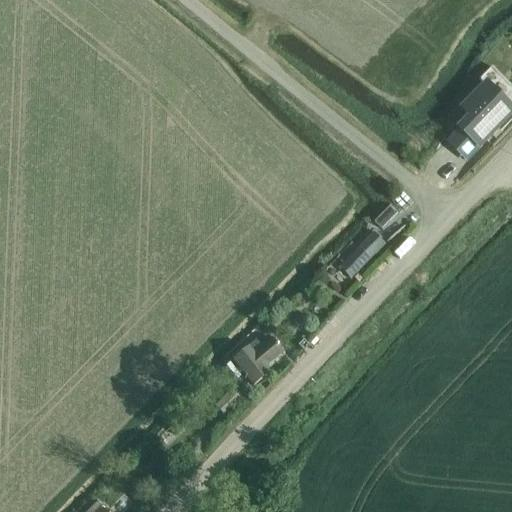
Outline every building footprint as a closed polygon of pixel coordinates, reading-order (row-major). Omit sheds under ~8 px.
[(471,116),(459,127),(477,145),(511,111),(511,108),(507,104),(511,99),(511,87),(493,67),(480,79),(486,85),(462,107),(471,116)] [(391,207),(375,225),(382,231),(398,214),(391,207)] [(390,248),(376,233),(340,269),(354,283),(390,248)] [(323,286),(314,278),(301,292),(309,300),(323,286)] [(281,354),(270,342),(259,351),(253,344),(231,364),(253,389),(267,375),(263,371),(281,354)] [(217,409),(227,419),(247,399),(237,389),(217,409)]
